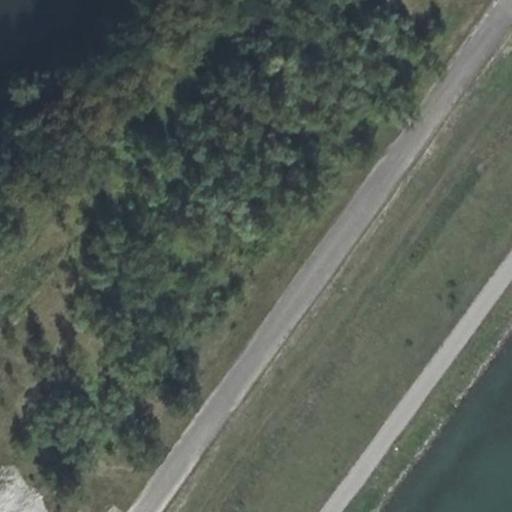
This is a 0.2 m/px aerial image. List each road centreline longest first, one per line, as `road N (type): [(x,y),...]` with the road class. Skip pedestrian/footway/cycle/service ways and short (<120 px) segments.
road 1 (track): [(198,511),(511,90)]
road 2 (track): [(511,271),(337,511)]
